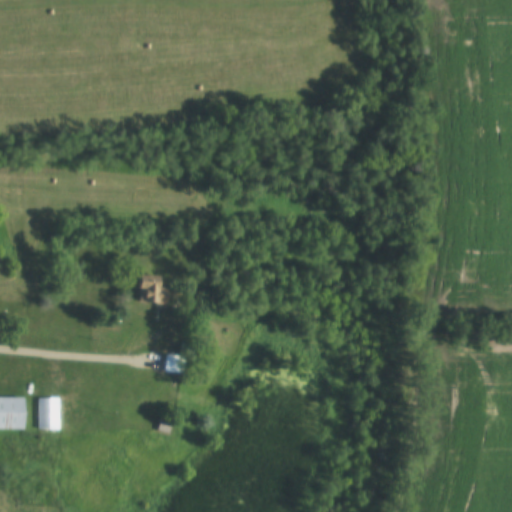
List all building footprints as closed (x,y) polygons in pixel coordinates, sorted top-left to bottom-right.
[(139,298),(141,272),(161,273),(160,286),(167,287),(166,300),(139,298)] [(166,353),(182,355),(180,371),(164,370),(166,353)] [(0,395),(23,395),(23,426),(0,426),(0,395)] [(38,396),(58,396),(58,427),(38,427),(38,396)] [(159,415),(171,419),(167,432),(155,429),(159,415)]
